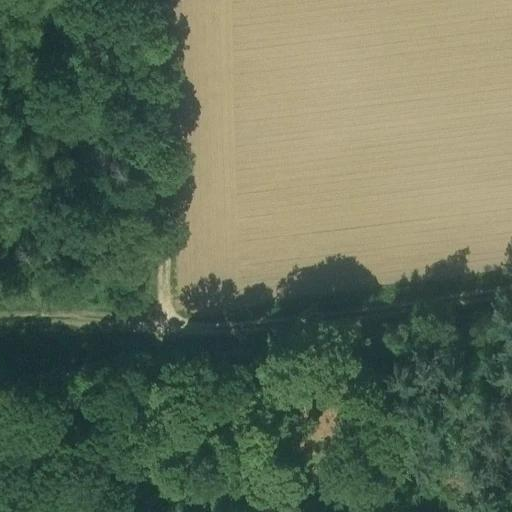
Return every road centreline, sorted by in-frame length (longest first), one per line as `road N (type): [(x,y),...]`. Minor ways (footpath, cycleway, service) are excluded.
road 1 (track): [(165,330),(511,292)]
road 2 (track): [(167,0),(165,330)]
road 3 (track): [(165,330),(179,511)]
